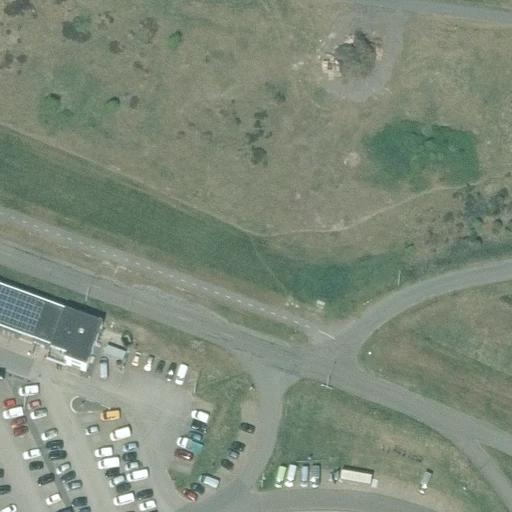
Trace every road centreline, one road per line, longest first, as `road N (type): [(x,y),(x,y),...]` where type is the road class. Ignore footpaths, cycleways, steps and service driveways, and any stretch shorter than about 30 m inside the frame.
road 1 (unclassified): [(327,376),(0,253)]
road 2 (unclassified): [(511,272),(420,292),(374,314),(342,341),(327,376)]
road 3 (unclassified): [(217,511),(301,503),(391,511)]
road 4 (residential): [(371,0),(511,19)]
road 5 (unclassified): [(441,423),(327,376)]
